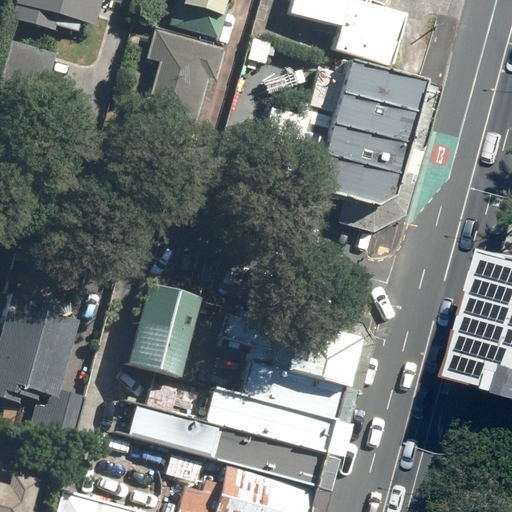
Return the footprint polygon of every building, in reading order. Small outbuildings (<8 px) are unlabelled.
[(20,0),(14,21),(77,39),(82,23),(100,29),(108,1),(124,5),(125,0),(20,0)] [(176,0),(171,26),(224,38),(232,0),(176,0)] [(295,0),(292,13),(338,25),(331,51),(395,67),(409,17),(351,2),(351,0),(295,0)] [(195,132),(210,78),(218,80),(227,48),(156,28),(147,60),(160,64),(145,118),(195,132)] [(275,43),(254,37),(248,59),(268,65),(275,43)] [(46,98),(59,55),(14,42),(1,85),(46,98)] [(417,81),(343,61),(334,94),(325,125),(317,154),(307,189),(368,206),(385,197),(391,175),(399,145),(408,114),(417,81)] [(88,288),(16,271),(0,340),(0,390),(62,404),(88,288)] [(194,300),(140,287),(119,366),(172,379),(194,300)] [(511,289),(486,385),(511,392),(511,289)] [(231,394),(328,421),(351,340),(221,307),(212,338),(245,347),(231,394)] [(195,420),(319,453),(328,421),(231,394),(204,388),(195,420)] [(219,464),(308,489),(319,453),(195,420),(128,402),(118,436),(219,464)] [(177,485),(169,511),(301,511),(308,489),(219,464),(210,495),(177,485)] [(22,511),(29,476),(0,471),(0,511),(22,511)] [(127,511),(53,493),(48,511),(127,511)]
